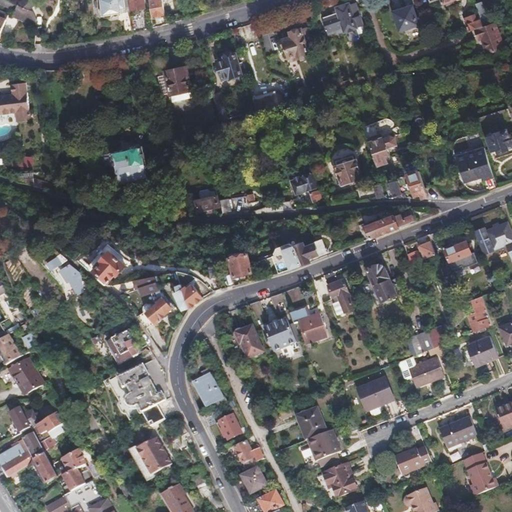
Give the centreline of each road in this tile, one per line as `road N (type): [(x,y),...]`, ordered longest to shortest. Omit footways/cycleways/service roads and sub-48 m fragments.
road 1 (tertiary): [(240,511),(180,393),(178,358),(197,319),(228,298),(475,205)]
road 2 (residential): [(0,180),(127,219),(244,221),(367,205),(475,205)]
road 3 (residential): [(288,0),(90,55),(0,54)]
road 4 (residential): [(388,431),(511,379)]
